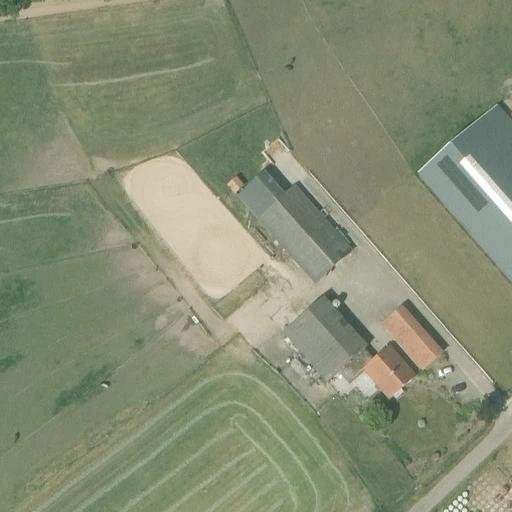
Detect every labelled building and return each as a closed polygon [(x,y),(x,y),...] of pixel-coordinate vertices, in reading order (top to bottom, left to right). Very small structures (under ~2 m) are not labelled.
[(419,178),(511,284),(511,126),(497,109),(419,178)] [(287,141),(272,152),(279,162),(295,151),(287,141)] [(314,288),(353,253),(295,186),(255,222),(314,288)] [(374,363),(364,352),(368,349),(323,298),(282,335),(326,385),(338,374),(348,386),(364,372),(388,401),(414,379),(389,350),(374,363)] [(422,374),(443,355),(402,308),(380,327),(422,374)]
